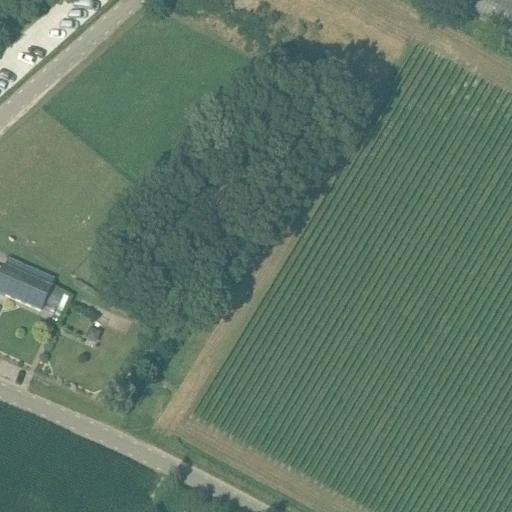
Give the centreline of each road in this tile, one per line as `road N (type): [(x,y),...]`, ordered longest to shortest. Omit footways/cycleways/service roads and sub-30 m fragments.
road 1 (unclassified): [(245,511),(0,397)]
road 2 (tertiary): [(0,128),(135,0)]
